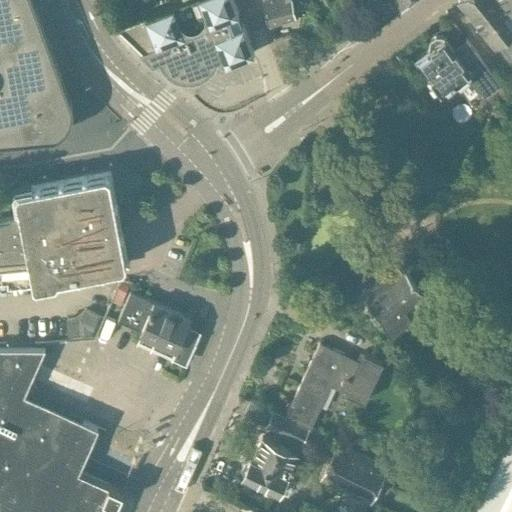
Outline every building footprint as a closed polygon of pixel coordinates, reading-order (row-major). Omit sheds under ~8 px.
[(33,1),(32,0),(0,0),(0,140),(36,137),(53,136),(56,134),(59,133),(62,130),(64,128),(67,125),(68,122),(70,119),(71,116),(72,113),(72,109),(72,106),(33,1)] [(254,52),(233,0),(183,0),(117,26),(118,29),(151,61),(152,62),(158,59),(162,66),(168,72),(175,76),(183,79),(192,79),(200,77),(208,72),(214,67),(218,59),(225,64),(254,52)] [(262,0),(268,24),(295,17),(291,0),(262,0)] [(398,3),(396,0),(361,0),(370,16),(378,20),(398,3)] [(511,19),(496,0),(457,0),(457,1),(493,47),(498,43),(511,59),(511,19)] [(511,0),(501,0),(511,12),(511,0)] [(499,84),(474,50),(461,59),(443,36),(436,35),(430,39),(429,47),(415,57),(439,90),(449,82),(451,86),(466,76),(482,98),(499,84)] [(7,286),(34,284),(19,210),(0,213),(0,274),(6,274),(7,286)] [(379,278),(360,290),(373,308),(370,314),(375,320),(380,320),(390,333),(430,304),(401,262),(391,269),(379,278)] [(185,327),(190,317),(130,290),(117,319),(141,329),(136,339),(180,358),(192,330),(185,327)] [(96,338),(105,317),(85,309),(81,317),(67,318),(69,340),(96,338)] [(504,354),(491,336),(475,347),(488,365),(504,354)] [(364,401),(383,361),(363,352),(359,361),(319,342),(285,415),(310,427),(330,385),(364,401)] [(112,511),(122,490),(78,470),(87,449),(98,425),(24,392),(45,346),(0,346),(0,511),(112,511)] [(308,428),(274,412),(267,426),(301,442),(308,428)] [(511,511),(511,421),(467,511),(511,511)] [(286,473),(296,453),(262,436),(252,456),(250,455),(249,457),(244,458),(241,466),(243,471),(242,472),(278,490),(279,488),(287,492),(294,477),(286,473)] [(372,502),(389,466),(338,442),(321,478),(372,502)] [(399,472),(395,482),(403,486),(408,476),(399,472)]
